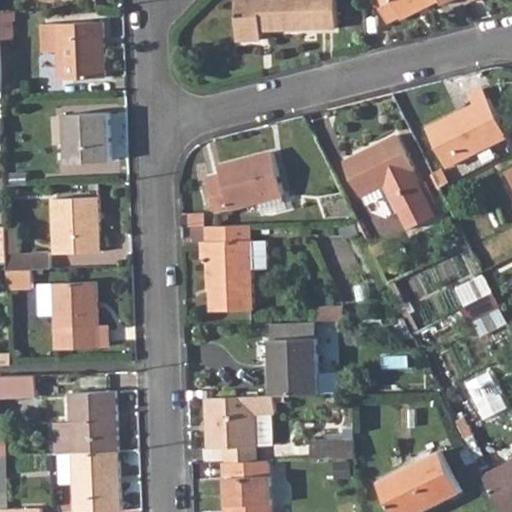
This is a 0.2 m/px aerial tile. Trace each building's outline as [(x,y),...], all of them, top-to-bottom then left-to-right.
[(237,0),(239,41),(262,40),(263,31),(338,28),(336,0),(237,0)] [(383,8),(391,23),(403,17),(404,18),(443,0),(447,6),(459,0),(383,0),(387,6),(383,8)] [(0,11),(0,13),(1,27),(13,26),(13,11),(0,11)] [(44,25),(45,52),(61,51),(62,80),(106,78),(105,22),(44,25)] [(1,27),(1,41),(13,41),(13,26),(1,27)] [(429,129),(449,167),(509,137),(484,90),(471,95),(475,105),(429,129)] [(69,116),(70,145),(71,163),(110,162),(109,113),(70,114),(69,116)] [(69,116),(55,117),(56,146),(70,145),(69,116)] [(400,136),(347,162),(364,196),(383,187),(397,214),(402,211),(411,228),(436,217),(436,215),(432,207),(414,171),(416,170),(400,136)] [(210,183),(210,187),(216,210),(217,213),(219,212),(232,209),(285,194),(275,153),(221,167),(223,172),(224,179),(210,183)] [(433,172),(440,187),(448,183),(441,169),(433,172)] [(208,177),(210,183),(224,179),(223,172),(208,177)] [(210,187),(197,191),(203,214),(216,210),(210,187)] [(55,200),(56,254),(102,252),(100,198),(55,200)] [(432,207),(436,215),(440,213),(437,205),(432,207)] [(341,229),(346,239),(359,234),(353,223),(341,229)] [(207,227),(207,243),(203,242),(203,260),(205,259),(205,264),(208,264),(209,290),(214,290),(215,312),(256,311),(255,268),(269,268),(269,240),(254,240),(253,224),(207,227)] [(8,227),(8,229),(8,246),(21,246),(21,227),(8,227)] [(8,229),(0,229),(0,250),(8,251),(8,246),(8,229)] [(8,246),(8,251),(9,271),(32,269),(34,270),(34,255),(22,255),(21,246),(8,246)] [(9,271),(10,289),(33,288),(32,269),(9,271)] [(97,282),(41,284),(42,316),(58,315),(59,345),(86,344),(86,329),(99,329),(97,282)] [(478,291),(482,300),(494,294),(490,285),(478,291)] [(467,307),(472,317),(475,322),(501,309),(494,294),(482,300),(467,307)] [(443,319),(449,329),(472,317),(467,307),(443,319)] [(475,322),(482,337),(509,324),(501,309),(475,322)] [(318,323),(274,324),(276,397),(320,396),(318,323)] [(327,369),(342,368),(338,335),(323,336),(327,369)] [(0,376),(0,398),(38,397),(37,375),(0,376)] [(58,424),(59,453),(61,453),(74,453),(120,451),(117,392),(72,394),(73,423),(58,424)] [(209,400),(211,448),(227,448),(257,447),(256,445),(256,415),(272,414),(276,414),(276,397),(209,400)] [(256,415),(256,445),(265,445),(273,437),(272,414),(256,415)] [(344,430),(344,442),(354,441),(354,430),(344,430)] [(462,433),(478,465),(486,461),(470,430),(462,433)] [(312,443),(312,460),(355,459),(354,441),(344,442),(312,443)] [(227,448),(227,463),(228,463),(257,461),(257,447),(227,448)] [(61,453),(62,484),(76,484),(77,511),(98,511),(122,511),(120,451),(74,453),(61,453)] [(382,483),(396,511),(423,511),(464,492),(459,481),(463,479),(454,462),(450,464),(444,453),(382,483)] [(227,511),(271,511),(271,461),(228,463),(230,505),(227,506),(227,511)] [(478,465),(481,472),(489,468),(486,461),(478,465)] [(511,511),(511,465),(485,480),(501,511),(511,511)]
